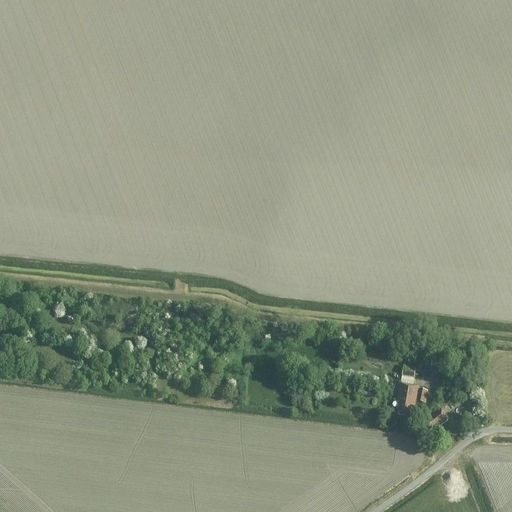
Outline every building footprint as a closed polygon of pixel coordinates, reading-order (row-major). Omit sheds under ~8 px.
[(447,362),(433,360),(431,371),(445,374),(447,362)] [(403,368),(402,377),(414,379),(416,370),(403,368)] [(402,378),(399,393),(400,393),(398,403),(400,404),(398,415),(413,418),(416,403),(426,405),(428,392),(418,391),(418,388),(413,387),(414,380),(402,378)] [(449,405),(446,401),(438,407),(441,411),(449,405)] [(422,426),(429,435),(448,420),(442,411),(422,426)]
